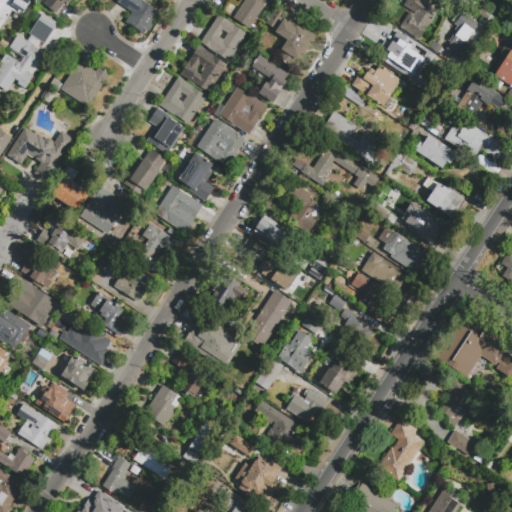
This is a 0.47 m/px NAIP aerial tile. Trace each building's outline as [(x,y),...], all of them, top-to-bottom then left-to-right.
[(0,0),(23,0),(31,5),(21,20),(13,14),(0,33),(0,0)] [(57,16),(45,6),(49,0),(73,0),(69,7),(66,5),(57,16)] [(143,0),(142,3),(159,14),(144,37),(126,25),(133,15),(118,5),(120,0),(143,0)] [(224,14),(231,3),(238,8),(243,0),(260,0),(268,5),(251,31),(224,14)] [(420,43),(401,30),(411,15),(414,17),(416,15),(405,8),(409,0),(420,0),(440,13),(420,43)] [(276,32),(267,26),(277,11),(286,17),(276,32)] [(484,31),(480,36),(476,33),(471,39),(455,26),(464,15),(484,31)] [(58,26),(49,40),(35,30),(44,17),(58,26)] [(202,45),(219,18),(248,36),(230,63),(202,45)] [(291,69),(279,61),(284,53),(282,52),(288,42),(276,35),(286,20),(317,40),(305,58),(303,56),(298,63),(296,62),(291,69)] [(375,54),(385,40),(387,42),(393,33),(407,43),(392,66),(375,54)] [(18,35),(32,44),(29,49),(30,49),(38,54),(26,72),(33,76),(25,89),(17,84),(19,82),(16,79),(7,93),(0,88),(0,66),(7,56),(20,64),(23,59),(8,49),(18,35)] [(466,62),(460,58),(463,55),(450,47),(456,39),(458,41),(461,36),(476,45),(466,62)] [(181,77),(199,49),(228,68),(216,87),(215,87),(209,95),(181,77)] [(509,49),(511,50),(511,90),(507,87),(508,84),(493,77),(498,67),(509,49)] [(438,61),(429,75),(415,66),(423,54),(431,59),(432,58),(438,61)] [(252,69),(260,58),(289,77),(285,83),(287,85),(284,90),(280,87),(277,91),(281,94),(274,106),(259,96),(266,85),(269,87),(272,82),(252,69)] [(99,67),(112,75),(89,111),(62,93),(60,92),(69,77),(67,76),(75,63),(76,64),(78,61),(96,72),(99,67)] [(357,82),(366,68),(379,76),(382,72),(411,91),(401,106),(396,102),(393,107),(357,82)] [(472,121),(457,111),(470,89),(457,81),(462,73),(506,101),(500,111),(491,106),(490,108),(483,104),(472,121)] [(54,80),(62,85),(58,91),(50,86),(54,80)] [(161,108),(179,80),(207,99),(189,127),(161,108)] [(363,111),(338,94),(343,87),(368,104),(363,111)] [(268,110),(249,137),(220,118),(239,90),(268,110)] [(56,93),(50,105),(43,101),(48,92),(50,93),(51,91),(56,93)] [(150,124),(158,111),(173,121),(172,122),(185,131),(167,158),(147,144),(157,129),(150,124)] [(335,114),(357,129),(351,139),(386,163),(380,171),(323,133),(335,114)] [(246,142),(228,170),(197,149),(216,122),(246,142)] [(506,150),(497,162),(485,154),(486,151),(483,148),(474,161),(445,142),(452,131),(460,136),(468,125),(506,150)] [(61,131),(74,140),(46,183),(33,174),(40,163),(27,154),(20,165),(6,156),(24,128),(43,140),(45,139),(47,138),(49,139),(50,139),(52,141),(53,142),(53,145),(61,131)] [(0,161),(0,131),(13,141),(0,161)] [(415,153),(421,145),(424,147),(429,138),(457,156),(451,166),(447,164),(443,171),(415,153)] [(328,181),(323,189),(302,174),(307,167),(314,171),(329,149),(379,183),(374,191),(367,186),(362,193),(353,187),(358,179),(334,164),(325,179),(328,181)] [(152,152),(168,163),(143,199),(125,187),(142,161),(144,162),(152,152)] [(419,166),(411,178),(400,171),(398,175),(394,172),(392,175),(388,173),(401,154),(419,166)] [(214,191),(206,204),(180,187),(182,184),(179,182),(197,156),(217,170),(206,186),(214,191)] [(69,168),(79,175),(73,184),(92,196),(79,215),(51,197),(69,168)] [(451,219),(427,203),(439,186),(462,201),(451,219)] [(317,223),(308,236),(288,223),(293,215),(296,217),(301,209),(286,199),(294,187),(311,198),(310,200),(319,206),(311,219),(317,223)] [(101,189),(128,207),(109,237),(81,219),(101,189)] [(156,217),(174,189),(204,209),(186,236),(156,217)] [(371,211),(379,198),(391,207),(383,220),(371,211)] [(453,229),(441,246),(429,238),(427,241),(416,233),(419,228),(410,221),(420,206),(453,229)] [(286,229),(261,215),(252,233),(276,247),(286,229)] [(57,257),(37,243),(45,231),(49,234),(52,230),(50,229),(57,219),(87,240),(79,252),(69,246),(61,259),(57,257)] [(145,249),(150,243),(143,238),(151,226),(178,245),(171,255),(163,250),(156,260),(168,267),(160,280),(129,259),(139,245),(145,249)] [(170,228),(180,234),(177,239),(166,233),(170,228)] [(353,237),(358,230),(371,238),(367,245),(353,237)] [(241,246),(259,256),(263,248),(246,238),(241,246)] [(428,258),(416,275),(392,260),(394,257),(390,255),(399,239),(428,258)] [(255,256),(240,259),(238,249),(253,246),(255,256)] [(22,274),(27,266),(33,270),(37,262),(34,260),(39,252),(60,266),(55,273),(59,276),(53,284),(54,284),(50,292),(22,274)] [(321,252),(326,254),(330,257),(331,262),(330,267),(327,271),(322,273),(317,273),(313,270),(311,266),(310,261),(312,256),(316,253),(321,252)] [(408,287),(400,300),(386,290),(386,289),(362,273),(374,255),(384,262),(382,264),(403,278),(400,282),(408,287)] [(502,266),(509,256),(511,258),(511,283),(511,285),(502,278),(508,270),(502,266)] [(298,276),(287,293),(262,276),(263,274),(260,272),(265,263),(269,266),(273,259),(298,276)] [(121,271),(114,282),(103,274),(110,263),(121,271)] [(115,289),(122,279),(128,283),(136,272),(153,284),(139,305),(115,289)] [(370,312),(370,311),(360,305),(366,296),(352,287),(359,276),(374,286),(370,292),(379,298),(380,296),(394,305),(389,312),(381,324),(368,315),(370,312)] [(332,280),(328,288),(322,284),(326,277),(332,280)] [(224,315),(220,320),(214,315),(208,311),(214,302),(211,300),(226,278),(249,295),(240,307),(233,302),(224,315)] [(32,299),(37,292),(58,306),(50,318),(43,329),(27,318),(26,317),(28,314),(26,313),(35,301),(32,299)] [(98,313),(101,309),(93,303),(92,303),(98,293),(99,294),(124,310),(122,313),(125,315),(120,322),(127,326),(120,337),(102,325),(107,318),(98,313)] [(293,304),(287,313),(266,347),(249,336),(262,314),(276,294),(293,304)] [(341,314),(339,313),(330,306),(337,296),(347,304),(341,313),(341,314)] [(0,314),(3,309),(16,318),(32,329),(17,352),(7,345),(9,342),(0,336),(0,314)] [(341,321),(346,313),(347,311),(371,327),(369,331),(373,334),(367,344),(342,327),(345,323),(341,321)] [(303,328),(309,318),(323,328),(317,337),(303,328)] [(236,340),(196,321),(185,345),(225,364),(236,340)] [(434,359),(459,322),(491,343),(490,344),(504,353),(499,360),(503,363),(507,356),(511,359),(511,381),(496,372),(498,369),(481,358),(467,381),(434,359)] [(106,362),(103,367),(78,352),(82,346),(84,346),(94,330),(106,338),(104,341),(110,345),(106,351),(108,352),(104,358),(99,354),(97,356),(106,362)] [(290,342),(292,343),(300,332),(313,341),(299,360),(306,365),(299,375),(280,362),(281,359),(279,358),(290,342)] [(225,363),(237,344),(242,347),(253,354),(257,357),(249,370),(240,364),(236,370),(225,363)] [(0,366),(0,348),(8,354),(0,366)] [(38,356),(41,351),(52,358),(49,363),(38,356)] [(184,372),(173,364),(180,354),(221,383),(216,390),(207,384),(195,401),(180,391),(192,374),(194,376),(195,375),(186,369),(184,372)] [(32,366),(38,356),(49,363),(42,372),(32,366)] [(96,372),(91,379),(90,378),(88,381),(85,379),(81,386),(73,381),(72,382),(61,375),(66,368),(70,371),(73,367),(69,364),(73,357),(96,372)] [(360,374),(351,388),(345,384),(337,397),(320,386),(329,371),(331,372),(339,360),(360,374)] [(256,385),(272,361),(284,369),(268,393),(256,385)] [(244,375),(249,378),(239,395),(234,391),(244,375)] [(456,382),(471,392),(467,397),(481,407),(474,420),(464,415),(455,431),(450,427),(447,418),(441,414),(451,398),(447,395),(456,382)] [(53,383),(68,393),(66,396),(76,403),(63,422),(34,403),(37,398),(36,397),(43,386),(48,390),(53,383)] [(163,388),(183,401),(165,429),(145,416),(163,388)] [(329,405),(323,415),(320,413),(315,421),(312,420),(308,425),(287,412),(294,400),(299,403),(304,395),(312,401),(315,396),(329,405)] [(254,415),(262,404),(301,429),(295,437),(302,442),(295,453),(285,447),(284,450),(280,447),(274,457),(262,449),(276,426),(274,424),(272,427),(254,415)] [(18,436),(24,427),(27,423),(16,417),(24,405),(24,406),(58,427),(52,437),(54,438),(49,445),(47,444),(42,451),(18,436)] [(194,466),(184,460),(200,434),(197,432),(208,416),(223,425),(200,462),(198,461),(194,466)] [(401,422),(417,432),(414,437),(426,445),(400,485),(379,471),(393,451),(394,452),(399,443),(391,437),(401,422)] [(5,446),(0,442),(0,430),(1,429),(12,436),(5,446)] [(477,447),(469,459),(449,445),(456,433),(477,447)] [(174,469),(165,482),(132,461),(137,453),(127,447),(134,434),(146,442),(142,448),(174,469)] [(231,447),(238,437),(258,451),(251,461),(231,447)] [(0,464),(0,454),(9,460),(11,457),(15,459),(21,450),(28,454),(27,456),(36,462),(25,481),(0,464)] [(137,490),(130,502),(117,494),(115,497),(103,489),(114,472),(113,471),(121,459),(143,474),(140,479),(128,472),(125,477),(128,479),(125,482),(137,490)] [(237,489),(241,483),(235,479),(245,463),(251,467),(255,461),(257,463),(262,466),(266,460),(282,471),(274,483),(277,485),(263,506),(237,489)] [(11,511),(0,511),(0,471),(24,488),(11,508),(13,509),(11,511)] [(363,486),(397,508),(394,511),(351,511),(346,508),(360,486),(362,488),(363,486)] [(246,510),(245,511),(221,511),(223,509),(214,503),(218,497),(223,489),(244,502),(246,505),(246,507),(246,510)] [(431,511),(434,508),(445,490),(459,499),(457,503),(460,505),(455,511),(431,511)] [(121,511),(88,511),(89,511),(88,510),(94,501),(95,502),(97,499),(98,500),(101,495),(113,502),(111,505),(121,511)]
